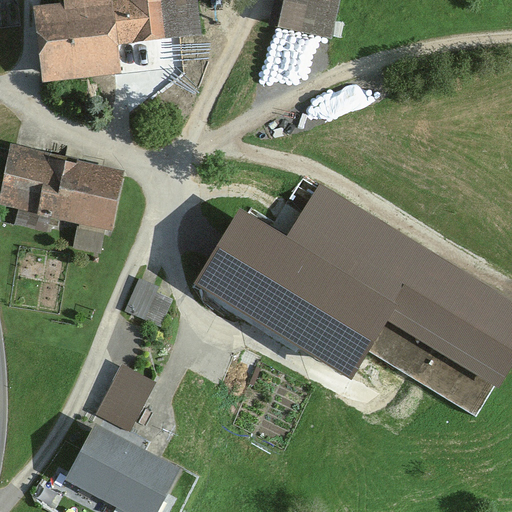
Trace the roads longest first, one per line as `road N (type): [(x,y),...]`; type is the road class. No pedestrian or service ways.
road 1 (track): [(184,149),(410,49),(511,38)]
road 2 (track): [(511,428),(369,398)]
road 3 (unknown): [(56,120),(39,68),(41,0)]
